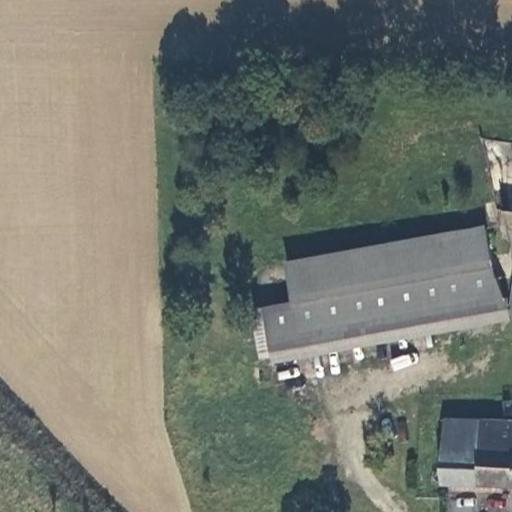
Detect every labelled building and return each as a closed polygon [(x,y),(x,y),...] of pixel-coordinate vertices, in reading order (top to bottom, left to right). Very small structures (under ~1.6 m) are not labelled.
[(484,225),(359,240),(361,254),(363,282),(488,268),(484,225)] [(286,249),(289,290),(363,282),(361,254),(359,240),(286,249)] [(511,303),(511,300),(488,268),(363,282),(364,298),(366,319),(511,303)] [(263,293),(258,330),(366,319),(364,298),(363,282),(289,290),(263,293)] [(438,473),(511,475),(511,340),(509,412),(440,410),(438,473)] [(393,371),(417,363),(413,352),(390,360),(393,371)]
